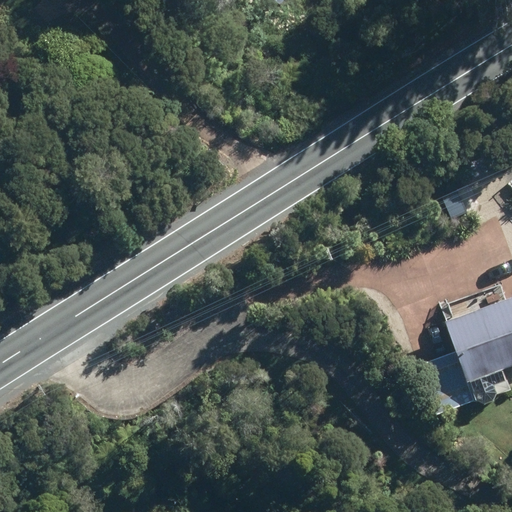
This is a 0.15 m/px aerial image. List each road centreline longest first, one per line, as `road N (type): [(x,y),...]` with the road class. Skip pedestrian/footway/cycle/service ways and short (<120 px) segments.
road 1 (secondary): [(0,355),(301,165),(511,50)]
road 2 (unknown): [(48,324),(110,384),(152,378),(226,336),(252,334),(323,352),(342,364),(410,448),(511,510)]
road 3 (unknown): [(271,184),(102,0)]
